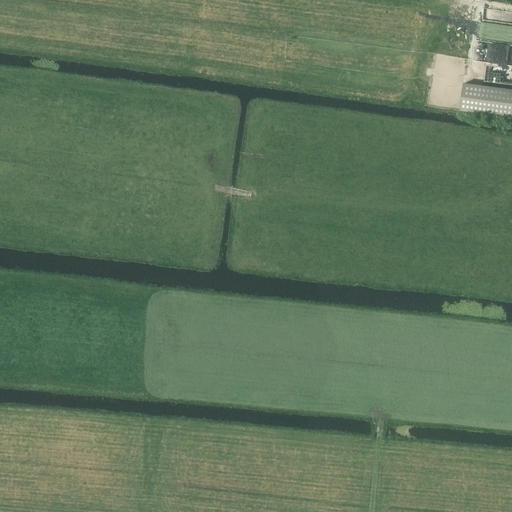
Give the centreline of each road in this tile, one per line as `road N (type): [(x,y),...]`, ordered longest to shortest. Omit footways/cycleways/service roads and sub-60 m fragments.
road 1 (track): [(0,157),(462,224),(505,214),(511,204)]
road 2 (track): [(0,473),(397,511)]
road 3 (track): [(383,380),(373,511)]
